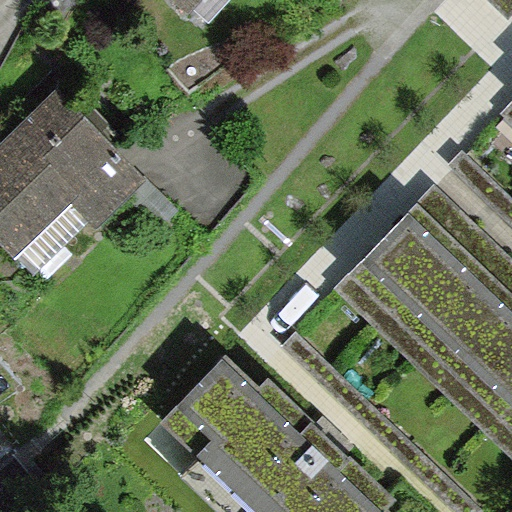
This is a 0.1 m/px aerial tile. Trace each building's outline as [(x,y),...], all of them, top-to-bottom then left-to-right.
[(193,0),(165,0),(180,14),(193,0)] [(511,0),(496,0),(508,12),(511,7),(511,0)] [(49,89),(0,142),(0,232),(51,279),(145,176),(49,89)] [(511,94),(499,109),(511,121),(511,94)] [(480,220),(443,186),(349,287),(386,321),(480,220)] [(511,258),(511,249),(480,220),(386,321),(422,354),(511,258)] [(511,330),(511,258),(422,354),(459,388),(511,330)] [(511,403),(511,330),(459,388),(495,422),(511,403)] [(163,419),(261,511),(432,511),(272,361),(250,385),(221,358),(163,419)] [(511,403),(495,422),(511,437),(511,403)]
